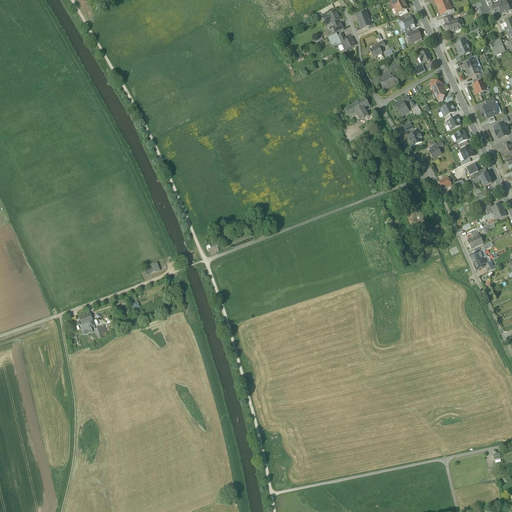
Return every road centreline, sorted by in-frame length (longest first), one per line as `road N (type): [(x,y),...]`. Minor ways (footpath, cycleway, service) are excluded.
road 1 (track): [(206,260),(142,120),(71,0)]
road 2 (residential): [(511,355),(430,173),(378,105)]
road 3 (track): [(276,511),(262,439),(206,260)]
road 4 (track): [(206,260),(430,173)]
road 5 (track): [(60,315),(76,404),(75,465),(63,511)]
road 6 (unclassified): [(0,335),(171,273)]
road 7 (track): [(445,459),(273,494)]
road 8 (secondary): [(511,213),(445,67)]
road 9 (unclassified): [(511,444),(445,459),(458,511)]
